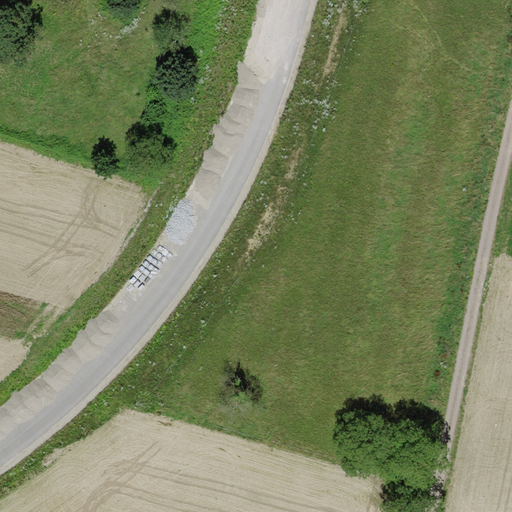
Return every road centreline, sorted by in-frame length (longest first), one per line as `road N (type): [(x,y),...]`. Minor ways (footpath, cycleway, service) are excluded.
road 1 (primary): [(0,449),(107,349),(185,255),(241,152),(295,0)]
road 2 (track): [(430,511),(511,128)]
